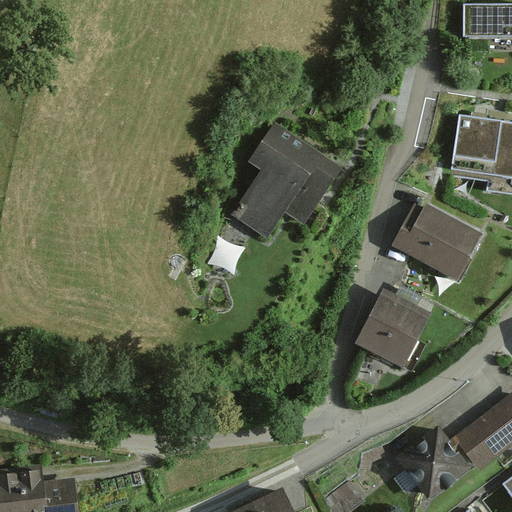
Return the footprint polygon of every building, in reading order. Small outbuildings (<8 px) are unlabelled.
[(511,7),(463,7),(463,41),(511,41),(511,7)] [(511,114),(466,110),(460,164),(511,169),(511,114)] [(345,175),(281,131),(253,171),(265,179),(237,218),(270,241),(289,214),(309,227),(345,175)] [(490,241),(425,208),(403,252),(467,285),(490,241)] [(439,310),(383,280),(373,300),(384,307),(362,348),(407,371),(439,310)] [(511,449),(511,395),(453,439),(479,474),(511,449)] [(474,475),(444,435),(409,461),(438,501),(474,475)] [(42,472),(0,477),(0,511),(80,511),(77,485),(44,488),(42,472)] [(293,511),(287,499),(260,511),(293,511)]
